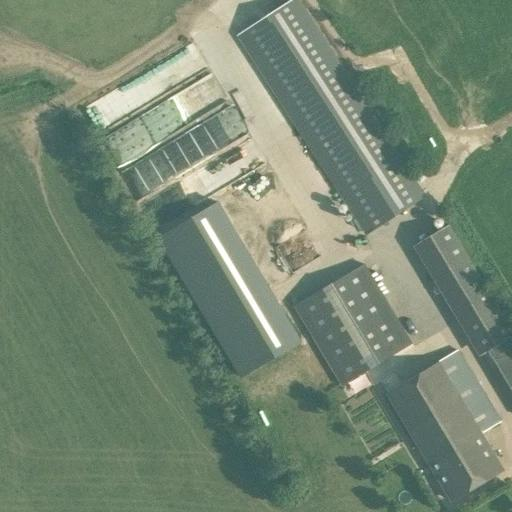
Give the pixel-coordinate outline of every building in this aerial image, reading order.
[(365,235),(427,194),(301,0),(292,0),(236,36),(365,235)] [(196,48),(86,102),(114,159),(224,105),(196,48)] [(261,214),(280,197),(271,188),(252,205),(261,214)] [(218,202),(157,238),(240,378),(301,342),(218,202)] [(295,305),(342,384),(411,343),(365,264),(295,305)] [(459,348),(386,392),(451,501),(505,469),(483,432),(501,420),(459,348)]
